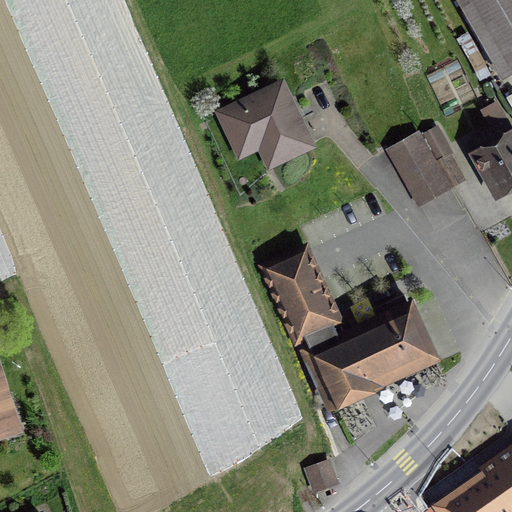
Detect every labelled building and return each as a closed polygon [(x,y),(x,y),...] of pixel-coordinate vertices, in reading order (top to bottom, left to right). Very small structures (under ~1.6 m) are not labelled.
[(511,0),(467,0),(509,73),(511,71),(511,0)] [(309,144),(281,85),(222,114),(241,152),(271,138),(281,158),(309,144)] [(497,193),(511,184),(511,129),(507,121),(469,143),(497,193)] [(417,133),(389,149),(418,202),(446,186),(417,133)] [(444,145),(432,152),(450,184),(461,177),(444,145)] [(410,308),(346,337),(338,319),(337,320),(305,249),(265,267),(297,338),(304,335),(312,353),(334,401),(371,383),(369,380),(430,352),(410,308)] [(373,308),(376,315),(406,301),(404,294),(373,308)] [(0,435),(2,435),(0,429),(0,425),(12,422),(4,398),(7,397),(0,375),(0,435)] [(511,455),(440,506),(444,511),(441,511),(435,503),(422,511),(510,511),(511,511),(511,455)] [(315,488),(335,481),(327,462),(308,469),(315,488)]
